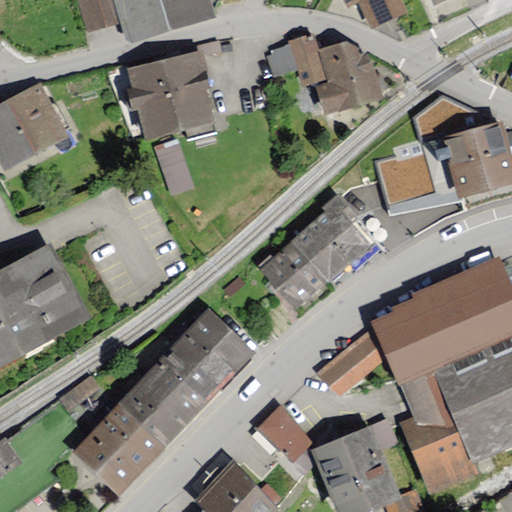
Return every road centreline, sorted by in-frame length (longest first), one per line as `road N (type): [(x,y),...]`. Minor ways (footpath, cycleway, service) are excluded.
road 1 (residential): [(511,110),(377,42),(302,22),(223,29),(0,83)]
road 2 (tertiary): [(511,229),(446,253),(337,318),(134,511)]
